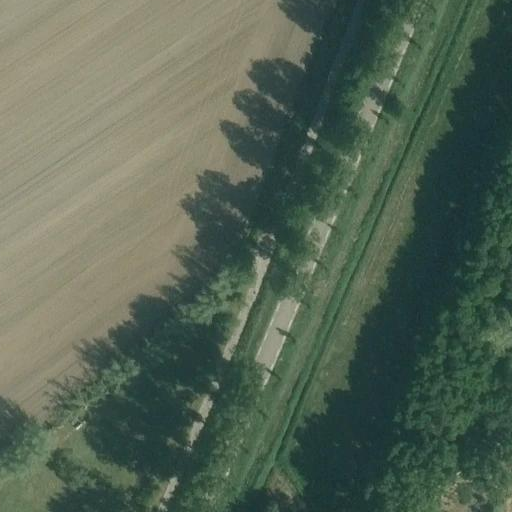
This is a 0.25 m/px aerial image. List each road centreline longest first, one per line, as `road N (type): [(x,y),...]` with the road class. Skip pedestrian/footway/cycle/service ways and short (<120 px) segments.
road 1 (residential): [(366,0),(161,511)]
road 2 (tertiary): [(211,511),(415,0)]
